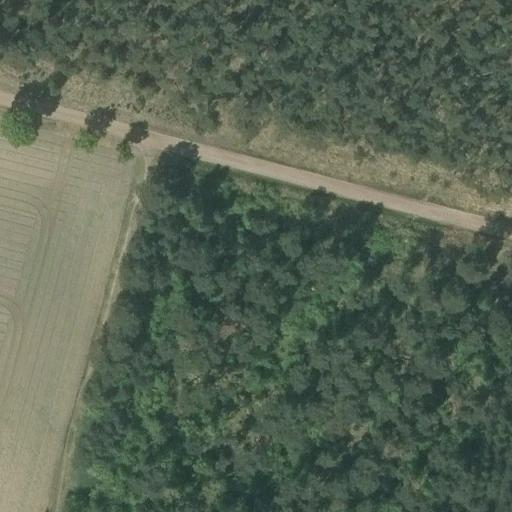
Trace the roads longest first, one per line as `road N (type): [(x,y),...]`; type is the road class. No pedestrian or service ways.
road 1 (track): [(0,101),(511,233)]
road 2 (track): [(57,511),(155,142)]
